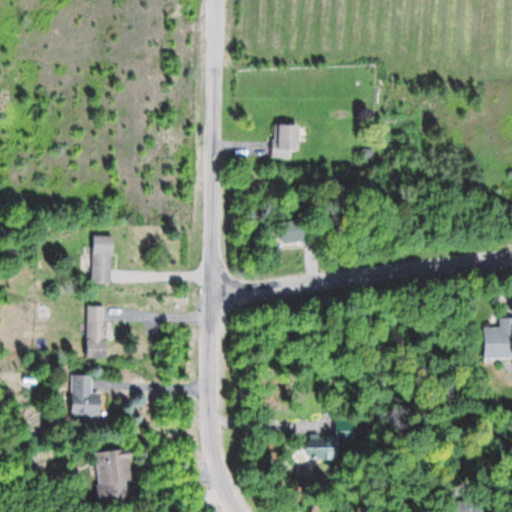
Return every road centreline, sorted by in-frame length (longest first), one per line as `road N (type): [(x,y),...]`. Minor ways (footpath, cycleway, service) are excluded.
road 1 (residential): [(213,0),(208,429),(238,511)]
road 2 (residential): [(511,258),(208,293)]
